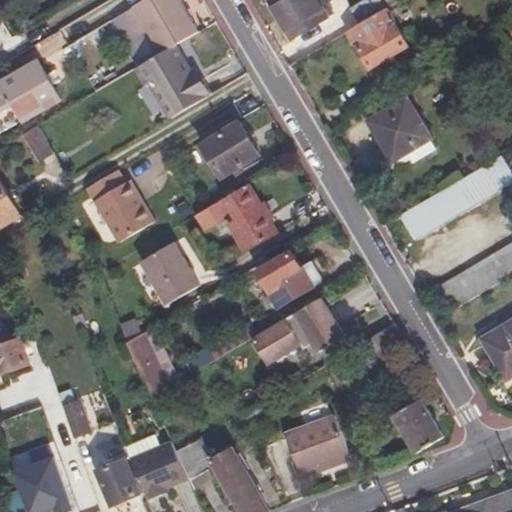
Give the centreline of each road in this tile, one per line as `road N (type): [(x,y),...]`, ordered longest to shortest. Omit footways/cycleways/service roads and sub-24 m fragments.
road 1 (residential): [(488,456),(226,0)]
road 2 (residential): [(488,456),(334,511)]
